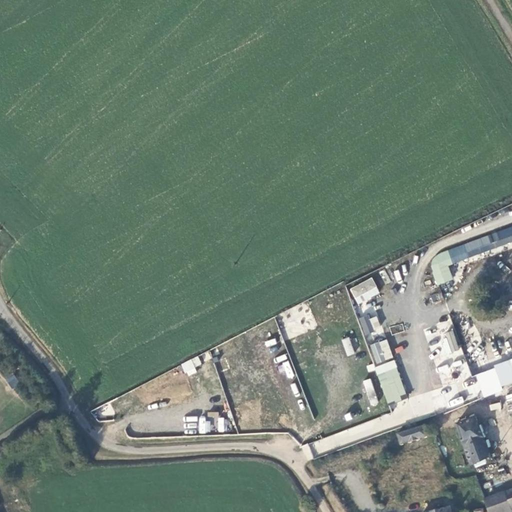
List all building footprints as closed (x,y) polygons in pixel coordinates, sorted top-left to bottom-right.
[(511,224),(440,254),(443,261),(511,232),(511,224)] [(363,335),(381,331),(378,315),(360,318),(363,335)] [(347,356),(355,353),(349,337),(341,339),(347,356)] [(369,344),(375,364),(393,358),(387,339),(369,344)] [(185,374),(202,367),(198,356),(181,363),(185,374)] [(374,367),(388,404),(408,397),(393,359),(374,367)] [(13,387),(18,381),(12,375),(7,380),(13,387)] [(370,378),(362,381),(370,406),(378,404),(370,378)] [(476,416),(456,423),(470,463),(490,456),(476,416)] [(209,432),(210,420),(200,419),(199,432),(209,432)] [(397,436),(400,444),(427,435),(424,427),(397,436)] [(335,436),(303,445),(307,457),(338,448),(335,436)] [(489,511),(510,511),(510,510),(511,509),(511,490),(504,493),(504,492),(485,497),(489,511)]
